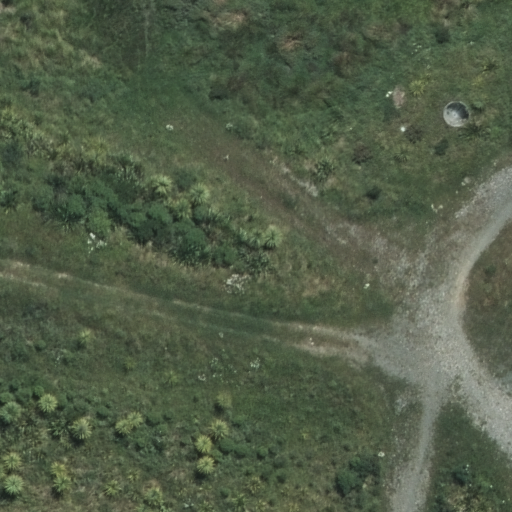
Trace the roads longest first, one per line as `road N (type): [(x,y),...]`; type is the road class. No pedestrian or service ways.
road 1 (track): [(393,511),(413,406),(479,311)]
road 2 (track): [(511,419),(479,311),(499,227),(511,208)]
